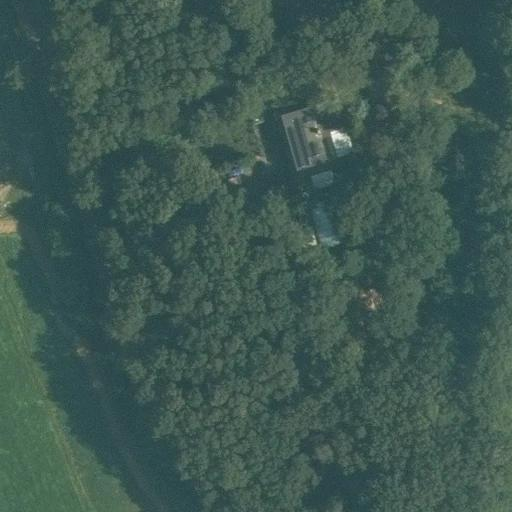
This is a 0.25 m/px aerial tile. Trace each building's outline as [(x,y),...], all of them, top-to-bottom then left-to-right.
[(181,0),(170,5),(184,35),(220,18),(211,0),(203,0),(198,3),(196,0),(181,0)] [(359,5),(357,2),(356,0),(306,0),(317,23),(318,24),(330,18),(359,5)] [(90,37),(115,26),(107,8),(99,12),(94,1),(70,11),(75,23),(85,19),(91,33),(89,34),(90,37)] [(273,22),(261,20),(259,31),(271,32),(273,22)] [(241,43),(247,54),(255,50),(249,39),(241,43)] [(343,42),(328,47),(335,66),(350,60),(343,42)] [(236,45),(228,49),(234,61),(242,56),(236,45)] [(158,78),(162,89),(170,85),(165,74),(158,78)] [(284,115),(299,168),(337,157),(329,130),(339,127),(331,101),(284,115)] [(362,202),(369,191),(363,180),(350,180),(344,191),(350,202),(362,202)] [(224,227),(221,238),(240,243),(243,232),(224,227)] [(321,278),(311,279),(313,290),(322,288),(321,278)]
